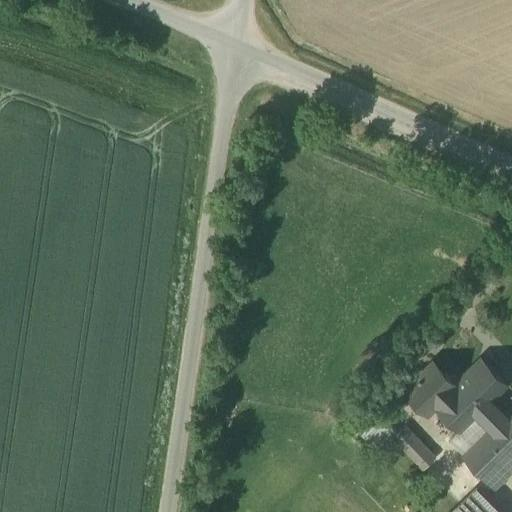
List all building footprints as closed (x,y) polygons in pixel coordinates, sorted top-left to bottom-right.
[(463,454),(504,414),(490,400),(505,385),(480,359),(459,380),(454,375),(451,378),(446,373),(444,374),(432,363),(404,390),(428,414),(436,406),(459,430),(449,440),(463,454)] [(348,420),(377,450),(396,431),(366,401),(348,420)] [(511,416),(507,411),(504,414),(463,454),(486,477),(509,454),(511,456),(511,416)] [(396,431),(377,450),(391,463),(404,450),(422,470),(434,457),(402,425),(396,431)] [(497,511),(475,489),(451,511),(497,511)]
